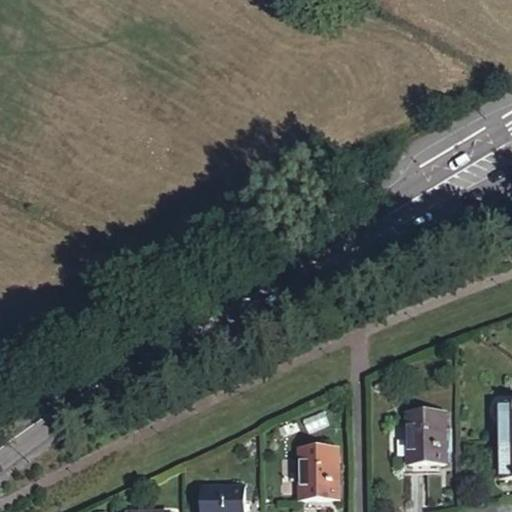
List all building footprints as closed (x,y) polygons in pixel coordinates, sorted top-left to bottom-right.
[(511,405),(503,406),(503,442),(511,442),(511,405)] [(444,412),(409,413),(411,465),(446,464),(444,412)] [(511,442),(503,442),(504,479),(511,478),(511,442)] [(340,500),(338,448),(302,449),(304,501),(340,500)] [(204,491),(204,511),(243,511),(244,489),(204,491)]
